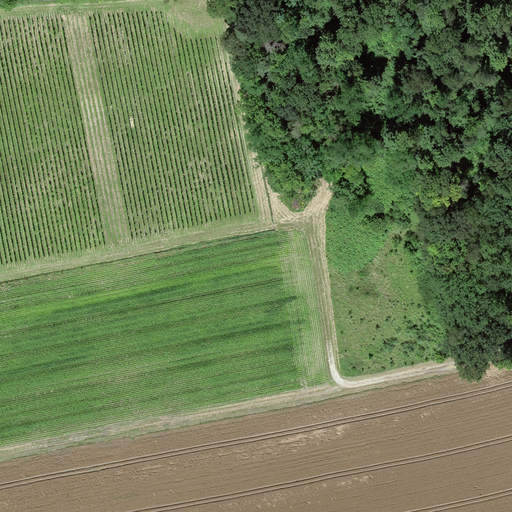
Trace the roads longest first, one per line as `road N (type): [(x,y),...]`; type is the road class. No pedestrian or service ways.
road 1 (track): [(0,451),(347,385)]
road 2 (track): [(511,350),(347,385),(334,373),(311,226)]
